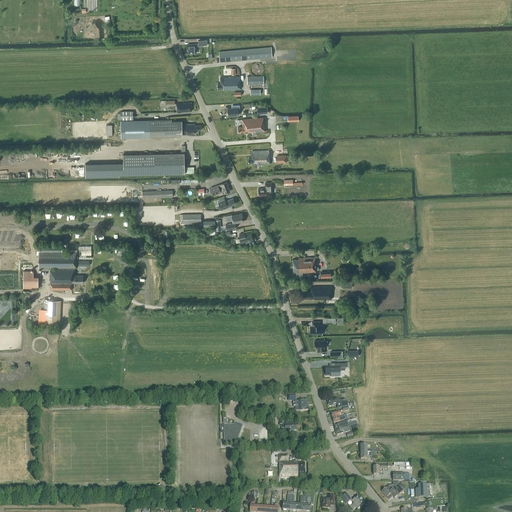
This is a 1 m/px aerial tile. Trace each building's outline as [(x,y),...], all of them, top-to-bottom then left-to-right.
[(195,44),(187,45),(187,54),(196,53),(195,46),(201,46),(201,45),(207,45),(207,40),(198,40),(198,43),(198,45),(195,45),(195,44)] [(271,47),(219,52),(220,62),(272,57),(271,47)] [(240,89),(240,76),(219,76),(220,83),(217,83),(217,89),(223,88),(223,90),(240,89)] [(263,76),(247,76),(247,84),(263,84),(263,76)] [(192,111),(191,102),(176,103),(176,105),(177,105),(177,112),(181,112),(181,111),(192,111)] [(227,109),(228,115),(238,115),(238,111),(240,111),(239,104),(233,105),(233,108),(227,109)] [(258,105),(258,108),(257,108),(258,114),(268,113),(267,107),(264,107),(264,104),(258,105)] [(133,111),(120,112),(121,120),(133,119),(133,111)] [(242,119),(243,124),(243,126),(238,127),(238,133),(249,132),(265,131),(264,122),(263,117),(242,119)] [(167,120),(120,121),(121,137),(182,136),(182,120),(171,121),(171,120),(170,120),(167,120)] [(194,124),(184,124),(184,134),(194,134),(194,132),(198,131),(198,130),(200,130),(200,125),(194,126),(194,124)] [(269,163),(269,151),(251,152),(252,158),(249,158),(249,163),(254,163),(254,164),(269,163)] [(123,155),(124,175),(185,173),(184,153),(157,154),(123,155)] [(286,155),(277,155),(277,163),(287,163),(287,159),(288,158),(288,155),(286,155)] [(219,196),(229,192),(226,182),(210,189),(213,195),(218,193),(219,196)] [(258,189),(259,196),(267,195),(267,193),(273,192),(272,183),(265,183),(265,189),(258,189)] [(224,200),(218,203),(221,210),(228,208),(228,207),(235,204),(233,198),(225,202),(224,200)] [(201,214),(182,215),(183,219),(183,224),(201,223),(201,214)] [(227,222),(232,220),(233,223),(234,223),(243,222),(242,214),(232,215),(225,216),(227,222)] [(249,241),(253,240),(251,233),(244,235),(244,232),(239,234),(240,236),(239,236),(240,243),(246,242),(246,243),(250,242),(249,241)] [(53,268),(70,269),(76,269),(77,253),(62,253),(62,245),(40,245),(39,252),(38,268),(53,269),(53,268)] [(292,272),(296,272),(296,278),(303,277),(303,273),(316,273),(316,263),(315,263),(315,258),(298,258),(298,259),(292,260),(292,272)] [(74,269),(50,269),(50,290),(72,290),(72,283),(82,283),(82,275),(74,275),(74,269)] [(33,277),(33,270),(23,270),(23,288),(38,288),(38,279),(34,279),(34,277),(33,277)] [(303,291),(303,298),(311,298),(311,300),(324,300),(324,299),(329,299),(329,300),(331,300),(331,286),(313,286),(313,287),(311,287),(311,291),(303,291)] [(48,300),(47,325),(60,326),(61,301),(48,300)] [(319,326),(319,321),(312,322),(313,326),(310,326),(310,334),(317,334),(317,333),(321,332),(321,326),(319,326)] [(324,348),(325,348),(324,340),(314,340),(315,348),(317,348),(317,352),(324,352),(324,348)] [(325,368),(326,376),(331,376),(331,377),(340,377),(339,369),(348,369),(347,363),(334,363),(334,368),(325,368)] [(340,399),(327,401),(328,407),(337,406),(337,409),(342,408),(347,407),(348,407),(347,401),(340,402),(340,399)] [(295,404),(293,405),(293,407),(295,407),(295,411),(299,411),(299,412),(300,412),(301,412),(302,412),(303,411),(308,411),(308,406),(307,406),(307,400),(299,401),(299,402),(296,402),(295,402),(295,404)] [(343,416),(332,419),(333,424),(343,421),(348,420),(346,415),(343,416)] [(296,432),(296,425),(285,425),(283,425),(282,421),(279,421),(279,426),(281,426),(281,430),(285,430),(285,432),(296,432)] [(233,425),(224,425),(224,443),(234,443),(234,441),(237,441),(243,425),(234,422),(233,425)] [(334,426),(335,431),(348,427),(347,422),(334,426)] [(348,427),(335,431),(337,436),(350,432),(348,427)] [(287,456),(279,456),(279,478),(299,477),(299,476),(305,476),(305,464),(297,464),(297,462),(287,463),(287,456)] [(373,467),(373,476),(379,475),(379,471),(388,471),(388,466),(377,466),(377,467),(373,467)] [(403,491),(398,485),(389,485),(381,492),(388,501),(393,497),(394,499),(403,491)] [(418,485),(418,498),(426,498),(425,485),(418,485)] [(345,493),(341,497),(346,503),(350,499),(345,493)] [(330,506),(334,506),(334,503),(335,496),(328,496),(328,499),(322,499),(321,504),(322,505),(322,509),(330,509),(330,506)] [(364,504),(358,496),(352,501),(354,504),(350,508),(352,511),(356,508),(358,510),(364,504)] [(249,511),(256,511),(257,507),(254,506),(254,504),(251,503),(249,511)]
